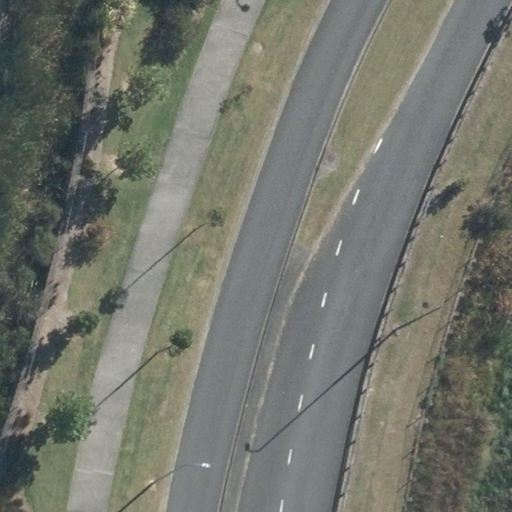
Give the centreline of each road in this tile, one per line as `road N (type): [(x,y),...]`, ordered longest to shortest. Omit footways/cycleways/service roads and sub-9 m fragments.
road 1 (secondary): [(483,0),(427,95),(322,364),(302,511)]
road 2 (secondary): [(193,511),(263,247),(332,58),(366,0)]
